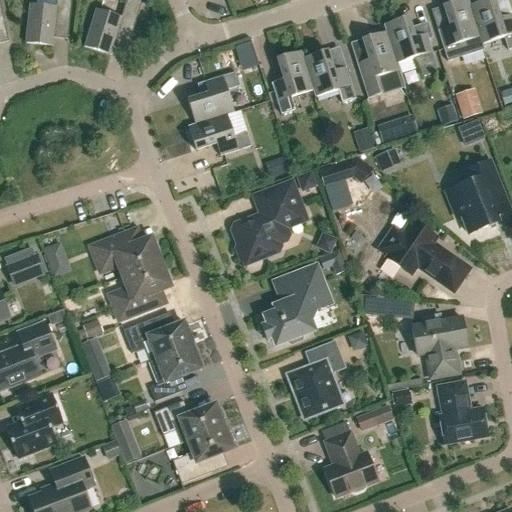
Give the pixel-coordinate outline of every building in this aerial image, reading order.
[(71,0),(56,0),(55,9),(28,6),(24,45),(45,48),(46,39),(67,41),(71,0)] [(141,3),(130,0),(126,0),(120,19),(95,11),(83,49),(103,55),(105,47),(126,53),(141,3)] [(481,46),(466,0),(443,7),(450,28),(437,32),(447,63),(461,59),(457,46),(478,39),(481,46)] [(466,0),(481,46),(503,39),(507,52),(511,50),(511,18),(511,16),(499,20),(492,0),(490,0),(469,7),(467,0),(466,0)] [(407,19),(383,26),(403,87),(396,65),(414,60),(422,76),(437,71),(426,36),(413,40),(407,19)] [(403,87),(383,26),(383,27),(385,34),(362,41),(369,62),(356,66),(367,99),(403,87)] [(250,45),(235,50),(240,65),(254,61),(250,45)] [(315,99),(300,53),(277,61),(283,81),(271,85),(281,116),(295,112),(291,99),(312,92),(314,99),(315,99)] [(301,53),(300,53),(315,99),(337,92),(341,105),(355,100),(345,69),(333,73),(326,53),(303,60),(301,53)] [(187,129),(233,114),(226,92),(239,88),(235,74),(204,84),(208,96),(187,103),(194,126),(187,128),(187,129)] [(459,94),(464,120),(483,116),(478,90),(459,94)] [(234,115),(233,114),(187,129),(195,152),(216,146),(220,158),(251,148),(246,134),(233,139),(226,117),(234,115)] [(398,140),(419,135),(417,127),(396,132),(398,140)] [(365,152),(380,148),(374,130),(360,135),(365,152)] [(199,160),(202,176),(216,173),(213,158),(199,160)] [(338,165),(318,171),(323,188),(353,180),(361,186),(372,173),(356,160),(338,165)] [(502,196),(489,162),(464,172),(468,184),(445,193),(456,220),(461,218),(468,236),(497,224),(490,205),(492,201),(502,196)] [(304,221),(291,185),(255,199),(262,217),(235,227),(233,232),(238,245),(236,250),(240,261),(247,264),(277,252),(279,248),(277,244),(285,241),(287,237),(284,229),(304,221)] [(435,239),(412,223),(401,238),(397,237),(394,237),(390,238),(387,241),(386,244),(385,248),(387,252),(390,255),(386,260),(410,276),(416,267),(453,293),(469,270),(432,244),(435,239)] [(122,278),(160,264),(158,257),(159,254),(156,244),(152,243),(151,239),(141,243),(136,230),(89,249),(99,275),(118,267),(122,278)] [(62,250),(49,260),(57,270),(70,261),(62,250)] [(345,272),(338,254),(319,262),(322,270),(331,266),(335,276),(345,272)] [(44,277),(37,257),(6,268),(13,289),(44,277)] [(163,271),(160,264),(122,278),(127,290),(108,297),(118,323),(165,305),(160,292),(170,288),(168,285),(170,281),(166,272),(163,271)] [(330,306),(316,268),(274,284),(282,305),(276,307),(278,313),(264,318),(267,324),(264,330),(268,338),(273,340),(275,346),(286,342),(291,345),(304,340),(302,336),(313,332),(309,322),(316,319),(314,312),(330,306)] [(0,322),(9,319),(0,296),(0,322)] [(412,302),(355,297),(361,317),(410,321),(412,302)] [(441,323),(439,316),(421,320),(422,327),(412,329),(417,357),(425,355),(430,380),(457,375),(453,350),(467,348),(462,320),(441,323)] [(148,363),(192,346),(184,323),(158,333),(153,320),(122,332),(131,355),(150,348),(155,359),(148,362),(148,363)] [(55,351),(45,324),(17,335),(22,348),(0,356),(0,391),(39,377),(32,360),(55,351)] [(364,329),(338,340),(343,350),(354,345),(357,352),(372,345),(364,329)] [(345,370),(334,343),(304,354),(310,368),(287,377),(304,420),(325,412),(326,414),(340,409),(339,406),(341,406),(330,375),(345,370)] [(202,370),(192,346),(148,363),(157,387),(149,390),(154,403),(181,393),(176,380),(202,370)] [(470,412),(464,383),(437,388),(442,417),(438,418),(444,446),(487,438),(482,410),(470,412)] [(62,423),(52,396),(15,410),(21,425),(5,431),(16,459),(55,444),(49,428),(62,423)] [(179,445),(187,442),(224,428),(222,424),(224,419),(221,411),(217,409),(215,405),(188,416),(183,402),(153,414),(162,437),(175,433),(179,445)] [(392,420),(387,408),(372,414),(376,426),(392,420)] [(358,458),(345,424),(321,433),(334,468),(324,472),(334,498),(350,492),(355,494),(362,491),(364,487),(377,482),(366,455),(358,458)] [(226,432),(224,428),(187,442),(192,455),(172,462),(181,486),(211,474),(206,461),(233,450),(231,447),(233,443),(230,434),(226,432)] [(50,472),(55,486),(41,491),(42,494),(28,500),(32,511),(87,511),(90,511),(82,490),(93,486),(83,459),(50,472)]
